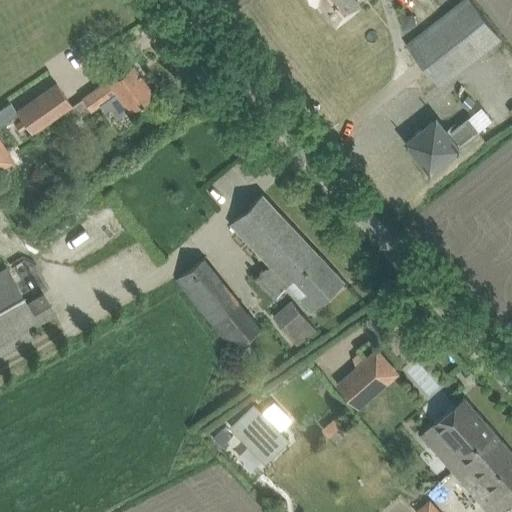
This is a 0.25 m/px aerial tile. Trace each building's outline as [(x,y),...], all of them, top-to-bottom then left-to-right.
[(320,0),(329,10),(327,11),(337,24),(353,12),(359,7),(353,0),(313,0),(316,3),(319,0),(320,0)] [(464,0),(408,45),(441,87),(501,39),(470,0),(464,0)] [(411,13),(399,17),(403,27),(414,24),(411,13)] [(108,80),(95,90),(95,89),(82,99),(90,110),(100,104),(104,110),(109,106),(118,117),(153,92),(132,63),(108,80)] [(16,112),(30,131),(70,102),(57,83),(16,112)] [(461,104),(468,110),(475,103),(468,96),(461,104)] [(447,134),(436,121),(409,142),(431,169),(480,130),(469,117),(447,134)] [(0,168),(14,160),(0,137),(0,168)] [(231,224),(313,311),(345,281),(263,193),(231,224)] [(177,279),(234,351),(261,328),(204,258),(177,279)] [(0,271),(0,344),(55,314),(44,294),(27,304),(7,268),(0,271)] [(293,301),(274,317),(286,331),(304,315),(293,301)] [(286,331),(298,344),(317,329),(304,315),(286,331)] [(338,384),(359,408),(398,373),(377,349),(338,384)] [(422,434),(452,469),(495,431),(464,396),(449,410),(422,434)] [(253,402),(229,424),(263,460),(287,439),(279,430),(291,419),(275,402),(263,413),(253,402)] [(232,435),(224,426),(213,437),(222,445),(232,435)] [(511,451),(495,431),(452,469),(489,511),(503,511),(511,503),(511,451)]
